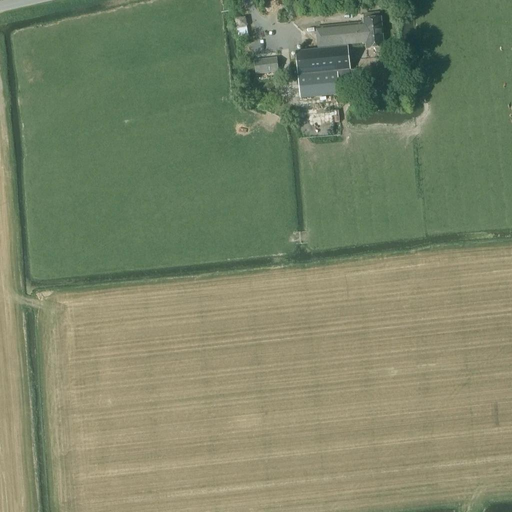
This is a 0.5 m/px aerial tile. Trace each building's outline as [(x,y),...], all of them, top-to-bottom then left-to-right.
[(385,47),(381,18),(381,16),(380,17),(380,13),(369,14),(369,19),(364,20),(362,20),(362,23),(317,27),(319,50),(296,52),(299,75),(337,71),(350,70),(351,70),(348,47),(367,45),(367,49),(376,48),(376,53),(382,52),(382,47),(385,47)] [(237,29),(247,27),(245,17),(235,19),(237,29)] [(278,74),(276,58),(254,61),(256,78),(271,76),(270,75),(278,74)] [(350,71),(351,81),(361,80),(360,70),(350,71)] [(301,99),(340,95),(337,71),(323,73),(299,75),(301,99)]
